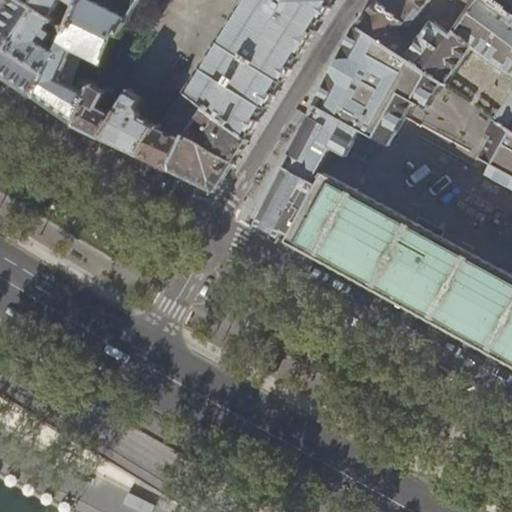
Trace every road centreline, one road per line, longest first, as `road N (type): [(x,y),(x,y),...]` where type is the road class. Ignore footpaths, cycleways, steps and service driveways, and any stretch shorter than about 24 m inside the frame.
road 1 (residential): [(215,228),(511,392)]
road 2 (primary): [(142,360),(414,511)]
road 3 (primary): [(0,277),(142,360)]
road 4 (residential): [(215,228),(142,360)]
